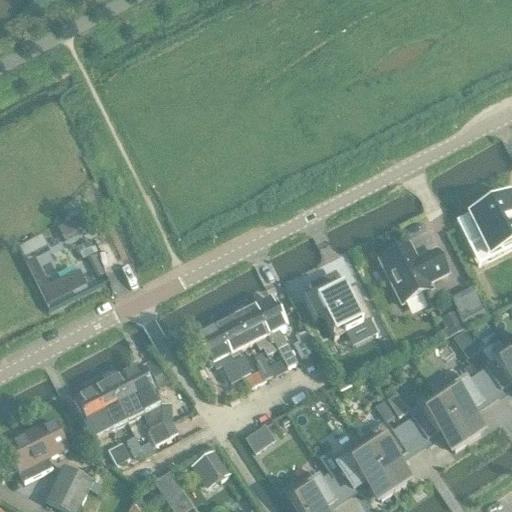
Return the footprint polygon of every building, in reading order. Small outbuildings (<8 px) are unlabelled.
[(482,213),(457,226),(468,248),(478,243),(486,259),(511,245),(511,203),(498,210),(484,218),(482,213)] [(76,221),(58,230),(63,241),(81,232),(76,221)] [(42,237),(18,249),(24,261),(48,249),(42,237)] [(77,251),(82,262),(89,258),(85,247),(77,251)] [(418,265),(409,248),(380,263),(402,307),(431,292),(428,286),(448,277),(436,253),(422,261),(423,263),(418,265)] [(96,257),(87,261),(98,282),(106,278),(96,257)] [(34,283),(42,279),(34,264),(27,268),(34,283)] [(46,305),(85,286),(79,273),(48,288),(45,281),(37,285),(46,305)] [(303,302),(314,323),(323,319),(334,341),(373,322),(355,287),(353,288),(354,290),(345,294),(339,297),(334,286),(303,302)] [(471,291),(450,302),(462,324),(482,313),(471,291)] [(271,302),(252,311),(270,346),(274,344),(278,353),(287,371),(296,366),(279,334),(286,331),(271,302)] [(252,311),(234,321),(249,350),(256,346),(259,353),(263,351),(267,359),(278,353),(274,344),(270,346),(252,311)] [(234,321),(214,331),(230,360),(249,350),(234,321)] [(230,360),(214,331),(196,340),(211,369),(230,360)] [(511,353),(484,371),(500,395),(511,387),(511,353)] [(260,358),(253,362),(264,383),(271,380),(260,358)] [(265,384),(261,376),(259,373),(252,377),(246,365),(235,371),(241,382),(247,394),(265,384)] [(168,442),(161,430),(173,430),(172,409),(161,410),(140,369),(122,378),(143,419),(150,432),(147,434),(155,449),(168,442)] [(236,385),(241,382),(235,371),(230,373),(236,385)] [(122,378),(106,387),(126,428),(143,419),(122,378)] [(438,402),(467,446),(479,438),(466,418),(481,408),(465,384),(438,402)] [(112,435),(126,428),(106,387),(91,395),(112,435)] [(112,435),(91,395),(74,403),(90,434),(100,429),(105,439),(112,435)] [(398,422),(408,415),(397,398),(387,405),(398,422)] [(467,446),(438,402),(410,421),(426,445),(441,435),(455,455),(467,446)] [(391,416),(384,404),(373,410),(381,422),(391,416)] [(20,477),(67,453),(53,425),(6,448),(20,477)] [(358,444),(393,496),(406,488),(392,468),(407,458),(385,426),(358,444)] [(393,496),(358,444),(331,462),(353,494),(367,484),(381,504),(393,496)] [(129,463),(141,457),(136,447),(124,453),(129,463)] [(154,458),(149,447),(139,452),(144,463),(154,458)] [(109,454),(117,469),(129,463),(121,448),(109,454)] [(215,455),(192,471),(207,493),(230,477),(215,455)] [(62,471),(45,507),(55,511),(79,511),(92,485),(62,471)] [(312,475),(283,494),(295,511),(325,511),(333,507),(312,475)] [(170,478),(155,488),(171,511),(186,511),(190,509),(170,478)]
